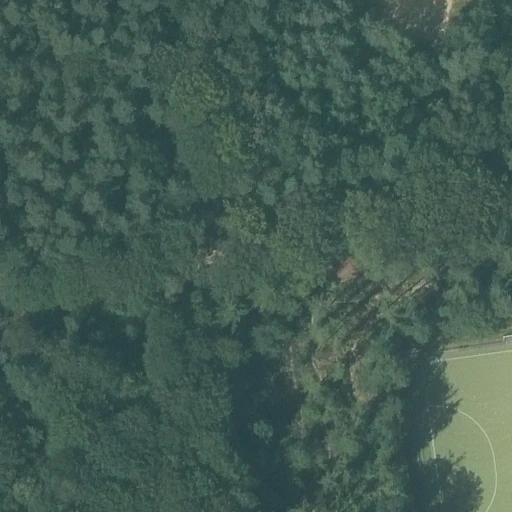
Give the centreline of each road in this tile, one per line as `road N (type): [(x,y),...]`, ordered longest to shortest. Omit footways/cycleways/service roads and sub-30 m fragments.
road 1 (track): [(164,0),(237,511)]
road 2 (track): [(0,287),(200,260)]
